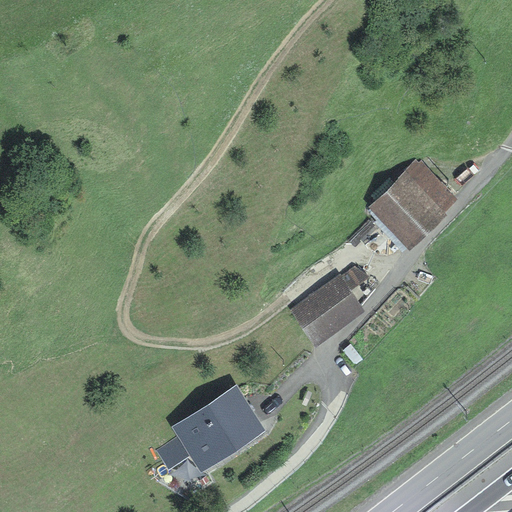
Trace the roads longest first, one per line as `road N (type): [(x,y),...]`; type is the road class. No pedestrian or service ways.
road 1 (track): [(227,511),(298,454),(327,414),(321,377),(332,346),(511,143)]
road 2 (primary): [(511,419),(393,511)]
